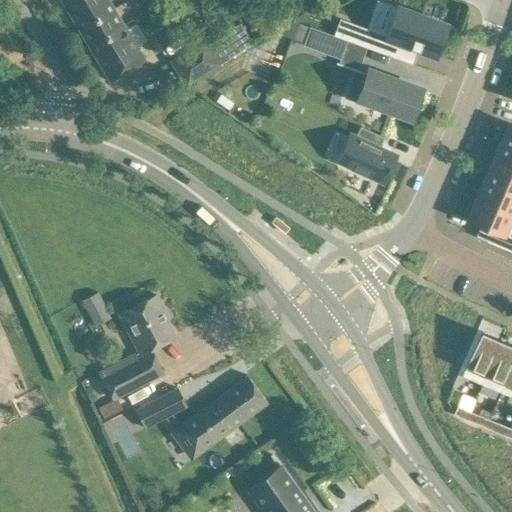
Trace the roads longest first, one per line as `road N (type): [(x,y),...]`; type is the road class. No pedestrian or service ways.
road 1 (tertiary): [(334,306),(207,192),(150,155),(51,129)]
road 2 (tertiary): [(51,129),(135,167),(200,211),(307,332)]
road 3 (residential): [(501,1),(445,162),(408,230)]
road 4 (tertiary): [(430,483),(334,306)]
road 5 (tertiary): [(307,332),(430,483)]
road 6 (unclassified): [(51,129),(55,80),(19,0)]
